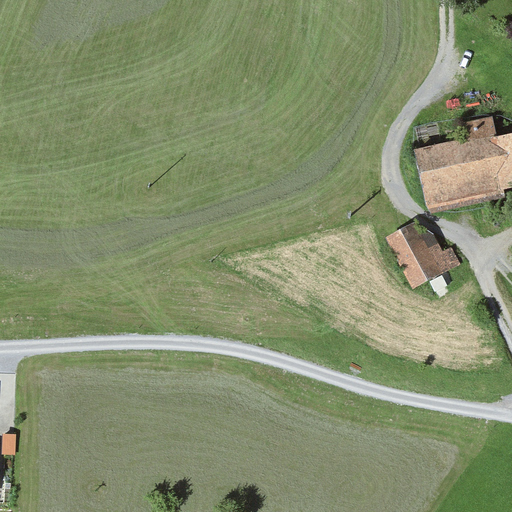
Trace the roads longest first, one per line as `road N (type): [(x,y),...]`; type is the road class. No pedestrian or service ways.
road 1 (track): [(0,360),(178,354),(252,362),(399,407),(511,426)]
road 2 (track): [(511,354),(471,272),(446,244),(405,223),(392,180),(398,138),(445,45),(442,0)]
